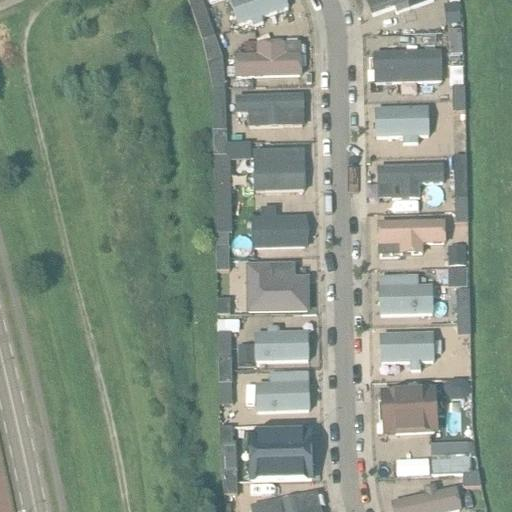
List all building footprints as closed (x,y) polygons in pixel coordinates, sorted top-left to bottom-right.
[(202,41),(214,36),(201,0),(188,0),(187,0),(202,41)] [(225,0),(235,29),(288,11),(284,0),(225,0)] [(367,0),(365,1),(370,16),(417,0),(367,0)] [(214,36),(202,41),(202,42),(205,53),(218,48),(214,36)] [(233,76),(301,74),(299,39),(232,41),(233,76)] [(218,48),(205,53),(207,65),(221,60),(221,56),(218,48)] [(371,86),(439,83),(438,50),(370,53),(371,56),(371,86)] [(212,91),(225,89),(221,60),(207,65),(212,91)] [(452,102),(465,102),(465,89),(452,90),(452,102)] [(225,94),(213,94),(214,146),(227,146),(225,94)] [(247,128),(303,126),(303,122),(302,94),(234,96),(235,115),(246,115),(247,128)] [(465,102),(452,102),(452,115),(465,115),(465,102)] [(372,140),(428,138),(427,106),(371,108),(372,140)] [(227,146),(214,146),(214,159),(227,158),(227,146)] [(252,191),(304,189),(303,153),(251,154),(252,191)] [(466,158),(453,159),(454,202),(467,201),(466,158)] [(373,188),(432,186),(431,166),(372,168),(373,188)] [(232,206),(232,175),(214,175),(215,206),(232,206)] [(455,214),(467,214),(467,201),(454,202),(455,214)] [(232,206),(215,206),(216,237),(233,237),(232,206)] [(249,250),(304,249),(303,214),(248,215),(249,242),(249,250)] [(467,214),(455,214),(455,227),(468,226),(467,214)] [(375,248),(443,247),(442,219),(374,221),(375,248)] [(451,289),(469,289),(468,246),(450,247),(451,289)] [(216,261),(229,261),(229,249),(216,249),(216,261)] [(216,261),(216,274),(229,274),(229,261),(216,261)] [(243,315),(311,313),(310,275),(242,277),(242,303),(243,314),(243,315)] [(377,320),(434,318),(433,287),(375,288),(377,320)] [(457,326),(470,326),(469,293),(456,293),(457,326)] [(217,318),(230,317),(230,302),(217,302),(217,318)] [(470,326),(457,326),(457,339),(470,338),(470,326)] [(305,334),(253,336),(254,364),(306,363),(305,334)] [(218,361),(231,361),(231,335),(218,336),(218,361)] [(377,369),(433,368),(432,336),(376,338),(377,369)] [(231,361),(218,361),(218,373),(231,373),(231,361)] [(218,373),(219,386),(232,386),(231,373),(218,373)] [(448,398),(471,398),(471,381),(448,381),(448,398)] [(254,414),(308,412),(307,386),(253,387),(254,414)] [(376,392),(378,436),(437,433),(435,390),(376,392)] [(245,458),(310,456),(309,426),(244,429),(245,458)] [(232,446),(231,430),(220,430),(220,446),(232,446)] [(430,460),(431,478),(471,476),(471,459),(430,460)] [(236,473),(221,473),(223,485),(236,485),(236,473)] [(463,490),(481,490),(479,480),(478,475),(472,475),(472,478),(462,478),(463,490)] [(445,511),(445,483),(390,485),(390,511),(445,511)] [(224,498),(237,497),(236,485),(223,485),(224,498)] [(320,511),(315,485),(247,488),(250,511),(320,511)]
